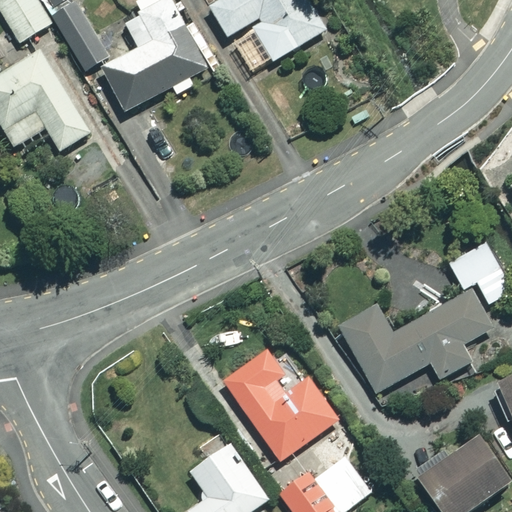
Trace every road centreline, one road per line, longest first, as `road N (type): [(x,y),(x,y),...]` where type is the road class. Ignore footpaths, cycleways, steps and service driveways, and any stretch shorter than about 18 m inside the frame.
road 1 (residential): [(511,48),(456,113),(286,218),(125,297),(4,338)]
road 2 (residential): [(90,511),(35,418),(4,338)]
